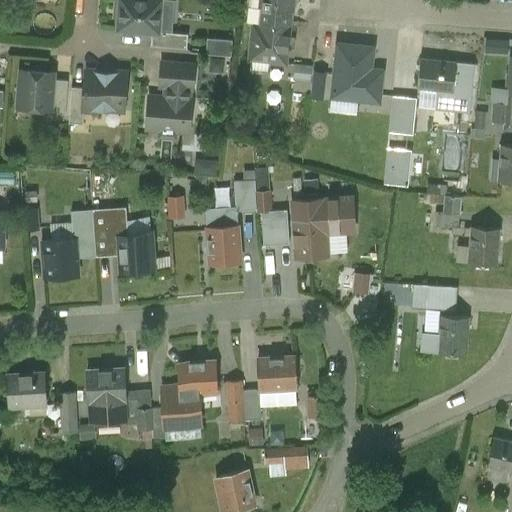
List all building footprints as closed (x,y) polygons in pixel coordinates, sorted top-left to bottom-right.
[(162,0),(118,0),(116,30),(151,33),(159,34),(160,31),(162,0)] [(291,0),(261,0),(259,25),(288,28),(291,0)] [(259,25),(253,24),(250,59),(285,62),(288,28),(259,25)] [(188,33),(160,31),(159,34),(151,33),(151,45),(186,48),(188,33)] [(232,39),(214,38),(212,54),(230,55),(232,39)] [(373,46),(337,43),(331,97),(379,102),(383,69),(371,68),(373,46)] [(473,64),(422,58),(418,89),(437,91),(435,107),(468,110),(473,64)] [(194,64),(161,62),(160,85),(166,86),(189,87),(192,88),(194,64)] [(53,69),(21,67),(18,103),(49,106),(50,106),(53,76),(53,69)] [(126,71),(85,68),(84,84),(82,107),(84,107),(123,110),(126,71)] [(326,72),(311,70),(308,94),(323,95),(326,72)] [(68,77),(53,76),(50,106),(49,106),(49,112),(65,113),(68,77)] [(84,84),(71,83),(69,119),(83,120),(84,107),(82,107),(84,84)] [(189,87),(166,86),(165,97),(149,95),(146,128),(160,129),(160,134),(174,136),(175,123),(189,124),(191,99),(189,98),(189,87)] [(417,100),(392,97),(390,119),(415,121),(417,100)] [(511,103),(507,103),(492,102),(492,112),(511,113),(511,103)] [(511,113),(492,112),(491,122),(507,123),(507,128),(511,128),(511,113)] [(511,144),(500,143),(497,181),(511,181),(511,144)] [(409,186),(411,174),(424,175),(427,157),(412,155),(412,149),(389,146),(384,182),(409,186)] [(255,182),(240,183),(241,213),(256,212),(255,192),(255,182)] [(271,182),(255,182),(255,192),(271,191),(271,182)] [(37,188),(24,189),(24,207),(38,207),(37,188)] [(271,191),(255,192),(256,212),(272,211),(271,191)] [(461,196),(445,195),(444,213),(460,214),(461,196)] [(184,198),(167,199),(168,217),(185,216),(184,198)] [(108,201),(92,202),(93,223),(108,223),(109,223),(108,201)] [(24,207),(23,207),(24,228),(38,227),(38,207),(24,207)] [(444,213),(436,212),(435,226),(458,228),(460,214),(444,213)] [(326,217),(293,220),(296,257),(329,254),(326,217)] [(70,221),(50,223),(51,236),(71,235),(70,221)] [(139,222),(127,223),(128,231),(140,230),(139,222)] [(108,223),(93,223),(93,245),(109,245),(108,223)] [(236,223),(205,226),(208,263),(239,261),(236,223)] [(500,229),(471,227),(468,263),(497,265),(500,229)] [(128,231),(116,232),(119,269),(150,267),(147,229),(140,230),(128,231)] [(51,236),(40,237),(43,274),(74,272),(71,235),(51,236)] [(370,291),(371,272),(356,272),(355,291),(370,291)] [(460,286),(414,283),(412,307),(458,311),(460,286)] [(470,316),(442,314),(439,351),(467,354),(470,316)] [(294,355),(258,357),(260,389),(261,389),(297,387),(294,355)] [(216,360),(179,362),(180,380),(181,393),(199,392),(215,391),(218,391),(216,360)] [(124,365),(88,367),(90,398),(91,398),(93,420),(94,420),(94,418),(126,416),(126,419),(127,418),(126,396),(124,365)] [(46,369),(8,371),(10,402),(48,400),(46,369)] [(241,378),(227,379),(228,400),(242,399),(242,390),(241,378)] [(180,380),(163,381),(165,404),(166,423),(201,421),(199,392),(181,393),(180,380)] [(260,389),(242,390),(242,399),(243,419),(262,418),(261,389),(260,389)] [(75,391),(60,391),(63,431),(78,430),(75,391)] [(322,394),(308,395),(309,415),(323,414),(322,394)] [(126,396),(127,418),(128,420),(139,420),(138,406),(139,406),(138,396),(126,396)] [(242,399),(228,400),(229,420),(243,419),(242,399)] [(165,404),(152,405),(153,425),(154,434),(167,433),(166,423),(165,404)] [(139,406),(138,406),(139,420),(139,426),(143,425),(153,425),(152,405),(139,406)] [(153,425),(143,425),(144,434),(154,434),(153,425)] [(511,440),(493,436),(486,465),(511,471),(511,440)] [(307,446),(264,448),(265,462),(285,461),(286,467),(308,466),(307,446)] [(247,467),(216,474),(224,510),(255,503),(247,467)]
